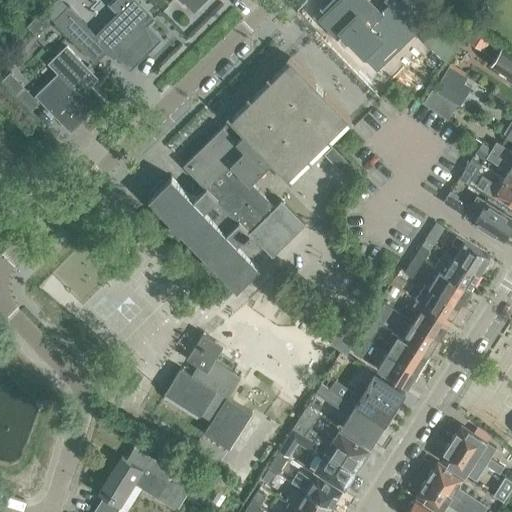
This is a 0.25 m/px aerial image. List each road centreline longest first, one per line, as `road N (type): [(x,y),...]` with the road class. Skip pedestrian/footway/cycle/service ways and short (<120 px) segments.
road 1 (residential): [(0,267),(277,0)]
road 2 (residential): [(370,511),(511,277)]
road 3 (residential): [(50,511),(91,396),(0,303)]
